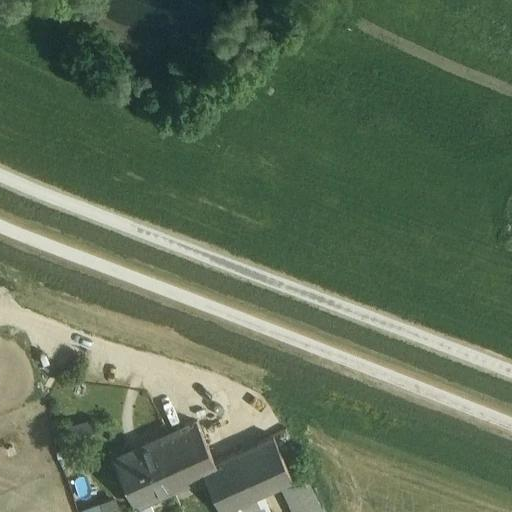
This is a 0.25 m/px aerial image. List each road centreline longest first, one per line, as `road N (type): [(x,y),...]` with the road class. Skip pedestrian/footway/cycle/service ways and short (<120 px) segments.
road 1 (track): [(0,215),(511,418)]
road 2 (track): [(0,165),(511,358)]
